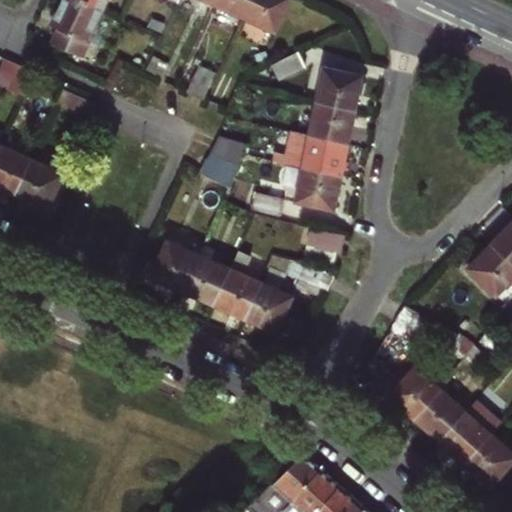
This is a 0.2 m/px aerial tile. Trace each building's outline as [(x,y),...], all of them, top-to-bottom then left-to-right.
[(50,43),(80,57),(102,10),(78,0),(64,0),(52,26),(57,29),(50,43)] [(78,0),(102,10),(106,0),(78,0)] [(251,0),(213,0),(211,5),(243,20),(251,0)] [(289,0),(251,0),(243,20),(274,34),(289,0)] [(296,52),(275,62),(281,76),(302,66),(296,52)] [(4,58),(0,67),(0,87),(23,98),(34,72),(4,58)] [(188,94),(205,102),(218,74),(201,66),(188,94)] [(323,73),(316,105),(355,113),(362,82),(323,73)] [(97,100),(66,86),(59,100),(90,113),(97,100)] [(308,138),(348,147),(355,113),(316,105),(308,138)] [(272,164),(301,173),(337,181),(341,182),(348,147),(308,138),(291,134),(285,158),(275,155),(272,164)] [(217,138),(209,154),(235,165),(241,167),(246,156),(250,145),(217,138)] [(33,159),(2,145),(0,148),(0,187),(17,195),(33,159)] [(235,165),(209,154),(207,159),(205,158),(198,174),(225,186),(235,165)] [(33,159),(17,195),(50,209),(65,173),(33,159)] [(334,212),(341,182),(337,181),(301,173),(294,204),(334,212)] [(257,196),(253,215),(280,220),(283,201),(257,196)] [(511,266),(511,222),(489,245),(511,266)] [(346,237),(316,230),(312,248),(342,254),(346,237)] [(185,292),(201,256),(169,242),(153,278),(185,292)] [(511,266),(489,245),(467,269),(503,305),(511,296),(511,266)] [(239,252),(231,270),(215,305),(246,319),(262,284),(244,276),(252,257),(239,252)] [(273,254),(272,277),(291,278),(292,255),(273,254)] [(231,270),(201,256),(185,292),(215,305),(231,270)] [(262,284),(246,319),(276,333),(293,297),(262,284)] [(403,306),(396,318),(439,343),(446,332),(403,306)] [(467,353),(474,345),(463,336),(456,343),(467,353)] [(467,353),(478,363),(485,355),(474,345),(467,353)] [(440,389),(449,378),(434,365),(425,375),(414,366),(388,395),(414,418),(440,389)] [(440,389),(414,418),(440,441),(466,412),(440,389)] [(476,400),(466,412),(440,441),(465,463),(491,434),(501,423),(476,400)] [(511,452),(491,434),(465,463),(490,485),(511,459),(511,452)] [(304,455),(280,444),(271,467),(286,472),(304,455)] [(258,499),(272,511),(285,511),(289,509),(322,470),(304,455),(286,472),(258,499)] [(289,509),(285,511),(319,511),(341,487),(322,470),(289,509)] [(349,511),(358,502),(341,487),(319,511),(349,511)] [(370,511),(358,502),(349,511),(370,511)]
